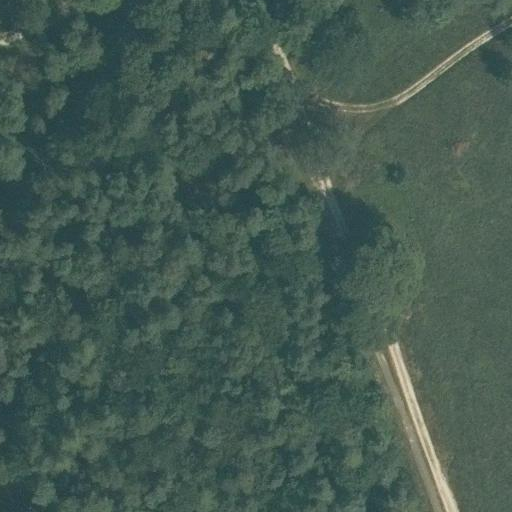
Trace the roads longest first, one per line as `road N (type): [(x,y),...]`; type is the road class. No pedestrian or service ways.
road 1 (track): [(450,511),(255,0)]
road 2 (track): [(297,121),(390,111),(466,48),(511,22)]
